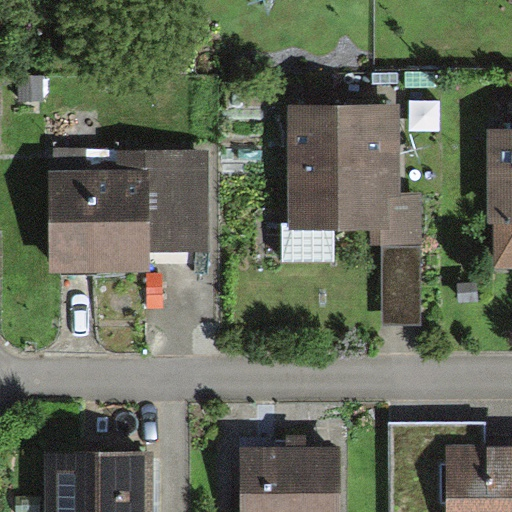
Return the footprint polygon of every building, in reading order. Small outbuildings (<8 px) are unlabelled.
[(288,219),(283,219),(284,261),(337,260),(336,229),(373,228),(374,247),(383,247),(421,246),(424,246),(423,195),(398,195),(396,105),(285,107),(288,219)] [(511,126),(487,127),(489,222),(496,222),(497,267),(511,266),(511,126)] [(53,149),(53,271),(152,271),(152,255),(208,255),(208,148),(53,149)] [(421,246),(383,247),(384,324),(421,324),(421,246)] [(483,421),(393,423),(394,511),(511,511),(511,445),(484,446),(483,421)] [(339,511),(339,449),(243,448),(243,511),(339,511)] [(155,511),(154,450),(49,452),(49,511),(155,511)]
